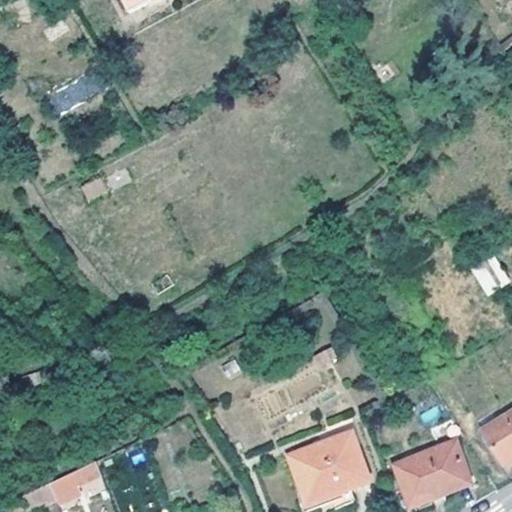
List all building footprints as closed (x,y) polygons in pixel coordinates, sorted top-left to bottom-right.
[(126,0),(134,14),(158,0),(126,0)] [(100,176),(81,186),(89,201),(108,192),(100,176)] [(487,251),(468,263),(486,290),(504,277),(487,251)] [(333,351),(318,358),(323,366),(338,359),(333,351)] [(511,462),(511,417),(487,433),(508,465),(511,462)] [(502,469),(508,465),(487,433),(481,436),(502,469)] [(295,459),(312,503),(371,480),(355,436),(295,459)] [(399,468),(414,509),(475,485),(459,444),(399,468)] [(79,486),(73,473),(53,483),(58,496),(79,486)] [(37,506),(58,496),(53,483),(31,494),(37,506)]
